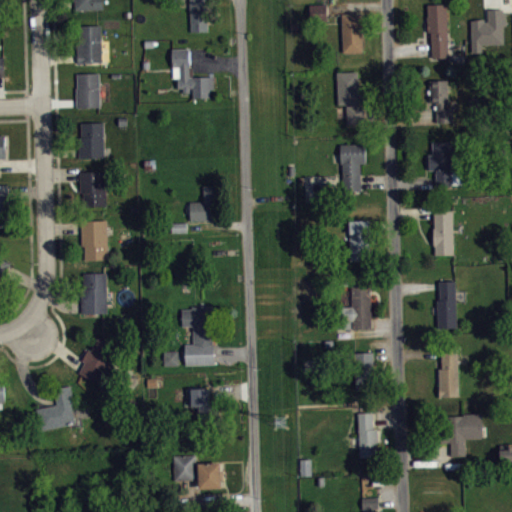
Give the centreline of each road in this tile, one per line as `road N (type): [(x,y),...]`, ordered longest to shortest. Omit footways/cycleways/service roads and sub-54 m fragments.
road 1 (residential): [(260,511),(243,0)]
road 2 (residential): [(405,511),(391,0)]
road 3 (residential): [(39,337),(50,261),(40,0)]
